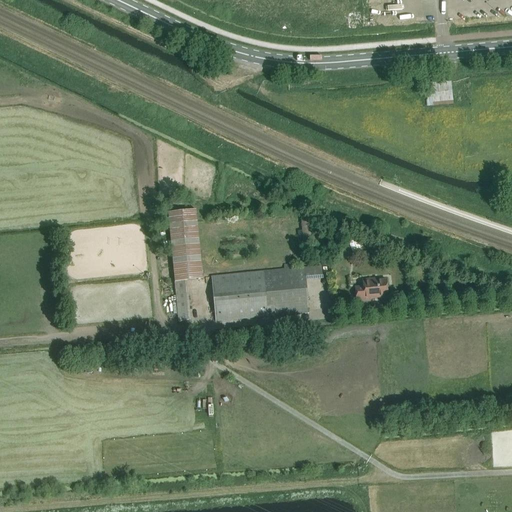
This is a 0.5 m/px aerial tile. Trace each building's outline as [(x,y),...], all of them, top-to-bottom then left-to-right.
[(452,83),(431,85),(424,85),(426,108),(454,105),(452,83)] [(204,279),(198,215),(197,209),(167,212),(174,282),(204,279)] [(301,221),(303,242),(311,241),(310,221),(301,221)] [(357,238),(348,241),(353,255),(362,252),(357,238)] [(304,269),(295,270),(294,264),(283,265),(284,271),(211,278),(216,322),(308,313),(304,269)] [(363,288),(355,288),(357,303),(371,302),(370,300),(388,298),(386,280),(372,282),(372,280),(363,281),(363,288)] [(191,322),(187,282),(174,284),(178,323),(191,322)]
